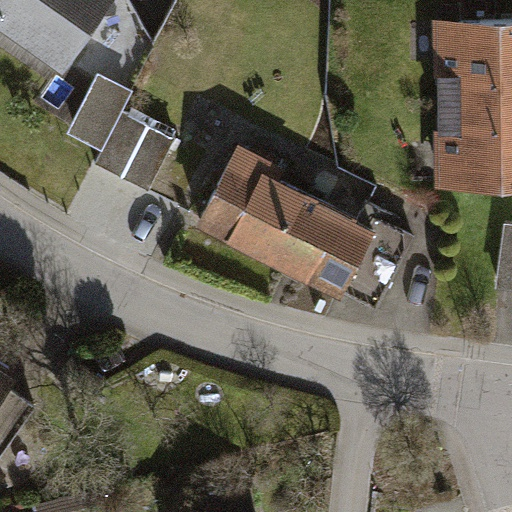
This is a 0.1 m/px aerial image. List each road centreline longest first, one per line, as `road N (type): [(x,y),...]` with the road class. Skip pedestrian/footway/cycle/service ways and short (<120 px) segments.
road 1 (residential): [(0,229),(89,291),(217,350),(369,380)]
road 2 (residential): [(369,380),(352,511)]
road 3 (residential): [(369,380),(491,397)]
